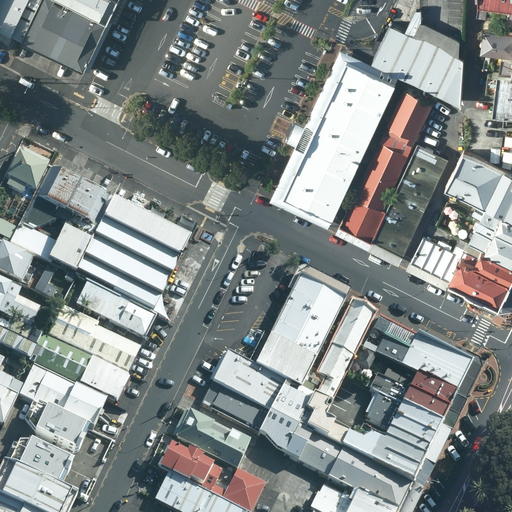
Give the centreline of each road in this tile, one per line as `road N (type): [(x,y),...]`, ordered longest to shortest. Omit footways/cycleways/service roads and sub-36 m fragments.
road 1 (residential): [(104,511),(248,212)]
road 2 (residential): [(511,346),(248,212)]
road 3 (residential): [(248,212),(99,137)]
road 4 (residential): [(180,0),(143,46),(99,137)]
road 5 (secondary): [(453,511),(511,388)]
